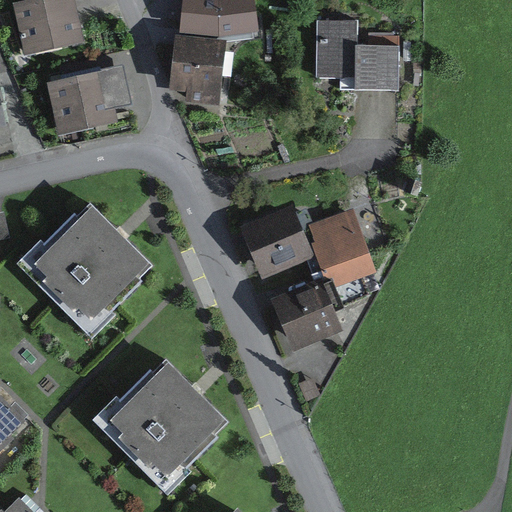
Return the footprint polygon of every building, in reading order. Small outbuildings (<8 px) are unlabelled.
[(70,0),(53,0),(18,7),(27,50),(79,39),(70,0)] [(227,0),(179,0),(177,31),(197,33),(197,39),(211,40),(212,34),(222,35),(227,0)] [(358,21),(316,21),(316,77),(340,78),(340,91),(400,93),(401,47),(358,46),(358,21)] [(197,39),(176,37),(169,91),(186,93),(186,103),(218,107),(226,41),(211,40),(197,39)] [(121,72),(53,87),(62,129),(113,118),(110,105),(127,101),(121,72)] [(0,102),(0,146),(10,144),(0,102)] [(423,184),(409,180),(404,194),(417,197),(423,184)] [(153,267),(93,207),(30,268),(94,330),(153,267)] [(307,208),(296,214),(293,208),(245,229),(247,235),(267,278),(307,261),(317,287),(333,281),(336,288),(377,273),(353,209),(313,223),(307,208)] [(3,213),(0,213),(0,239),(8,237),(3,213)] [(293,290),(270,300),(294,353),(343,331),(335,313),(344,309),(336,288),(333,281),(317,287),(296,297),(293,290)] [(226,421),(168,363),(109,422),(167,480),(226,421)] [(0,452),(30,423),(0,393),(0,452)] [(39,511),(21,493),(2,511),(39,511)]
